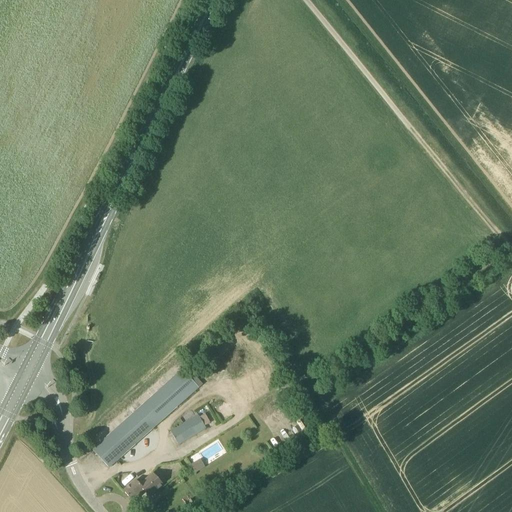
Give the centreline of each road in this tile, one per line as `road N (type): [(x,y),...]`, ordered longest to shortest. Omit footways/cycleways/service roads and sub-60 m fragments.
road 1 (primary): [(32,363),(211,0)]
road 2 (unclassified): [(304,0),(410,128)]
road 3 (track): [(410,128),(505,244)]
road 4 (track): [(381,511),(309,394)]
